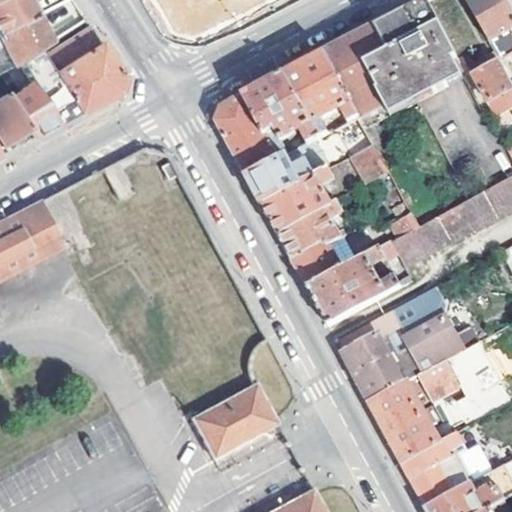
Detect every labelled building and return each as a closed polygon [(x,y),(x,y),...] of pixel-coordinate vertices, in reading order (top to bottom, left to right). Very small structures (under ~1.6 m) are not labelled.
[(0,0),(0,33),(39,13),(31,0),(0,0)] [(463,0),(491,43),(511,31),(511,18),(501,0),(463,0)] [(416,105),(464,79),(462,73),(465,71),(425,2),(415,7),(374,28),(416,105)] [(0,33),(0,42),(10,62),(52,38),(39,13),(0,33)] [(54,98),(57,102),(23,119),(28,128),(35,137),(106,101),(120,94),(123,80),(90,26),(34,57),(54,93),(59,95),(54,98)] [(390,119),(416,105),(374,28),(349,42),(324,55),(358,118),(383,105),(390,119)] [(511,148),(510,149),(511,153),(511,79),(502,61),(497,53),(489,57),(494,66),(475,76),(498,117),(511,108),(511,148)] [(324,124),(319,121),(343,108),(343,113),(349,123),(358,118),(324,55),(303,66),(283,76),(318,139),(329,134),(324,124)] [(511,55),(502,61),(511,79),(511,55)] [(318,139),(283,76),(262,87),(243,97),(263,133),(273,129),(280,141),(301,130),(309,145),(315,142),(318,139)] [(0,93),(0,141),(28,128),(23,119),(6,90),(0,93)] [(219,115),(216,121),(247,177),(288,156),(280,141),(273,129),(263,133),(243,97),(237,100),(221,108),(219,115)] [(336,131),(350,157),(373,146),(358,118),(349,123),(336,131)] [(288,156),(247,177),(253,187),(258,198),(261,203),(329,166),(315,142),(309,145),(288,156)] [(350,157),(365,184),(388,172),(373,146),(350,157)] [(130,186),(118,165),(105,172),(116,193),(130,186)] [(329,166),(261,203),(270,219),(275,228),(278,235),(331,204),(321,185),(334,177),(329,166)] [(399,254),(406,268),(511,209),(511,179),(418,228),(397,239),(392,242),(399,254)] [(331,204),(278,235),(287,251),(292,260),(326,242),(329,245),(344,238),(346,236),(343,232),(339,234),(331,220),(345,211),(338,200),(331,204)] [(0,221),(0,280),(64,247),(40,201),(0,221)] [(411,215),(392,226),(397,239),(418,228),(411,215)] [(356,262),(344,238),(329,245),(341,270),(356,262)] [(326,242),(292,260),(297,269),(307,289),(341,270),(329,245),(326,242)] [(318,307),(328,326),(403,286),(398,276),(382,284),(372,266),(385,258),(386,260),(399,254),(392,242),(356,262),(341,270),(307,289),(318,307)] [(440,286),(337,342),(354,373),(369,402),(406,383),(418,376),(447,361),(461,353),(466,351),(444,314),(448,301),(440,286)] [(461,353),(447,361),(461,385),(474,378),(461,353)] [(461,385),(447,361),(418,376),(431,401),(461,385)] [(406,383),(369,402),(398,454),(403,464),(438,446),(406,383)] [(197,423),(219,464),(281,430),(259,391),(197,423)] [(442,435),(445,441),(460,434),(472,427),(466,415),(450,424),(453,430),(442,435)] [(457,468),(473,459),(460,434),(445,441),(438,446),(403,464),(422,500),(427,509),(453,494),(440,471),(445,468),(443,464),(452,458),(457,468)] [(477,467),(483,479),(511,463),(511,449),(477,467)] [(428,511),(485,511),(507,500),(511,497),(511,474),(491,486),(494,489),(482,496),(478,500),(471,486),(453,494),(427,509),(428,511)] [(24,482),(28,511),(43,511),(44,511),(39,480),(24,482)] [(277,511),(325,511),(315,492),(277,511)] [(507,511),(511,510),(507,500),(485,511),(507,511)]
